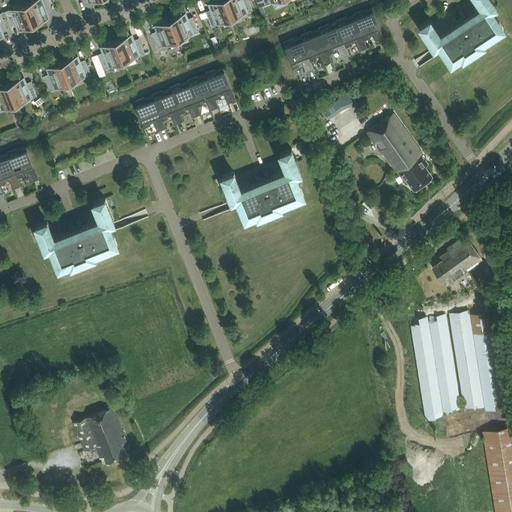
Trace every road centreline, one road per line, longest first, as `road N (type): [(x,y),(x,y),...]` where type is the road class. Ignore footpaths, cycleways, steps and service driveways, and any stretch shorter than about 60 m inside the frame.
road 1 (secondary): [(482,178),(240,383)]
road 2 (residential): [(144,155),(240,383)]
road 3 (residential): [(0,212),(144,155)]
road 4 (residential): [(144,155),(287,96)]
road 5 (residential): [(473,164),(394,57)]
